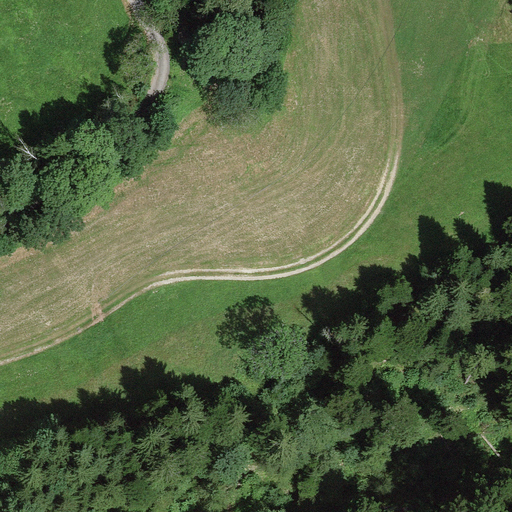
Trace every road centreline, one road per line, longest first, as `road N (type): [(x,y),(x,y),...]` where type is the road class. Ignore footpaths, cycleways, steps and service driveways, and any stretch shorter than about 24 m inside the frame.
road 1 (track): [(0,452),(263,380),(511,346)]
road 2 (track): [(395,125),(392,178),(369,223),(330,258),(284,273),(187,274),(150,283),(69,338),(0,360)]
road 3 (track): [(0,228),(96,156),(153,95),(163,56),(136,0)]
